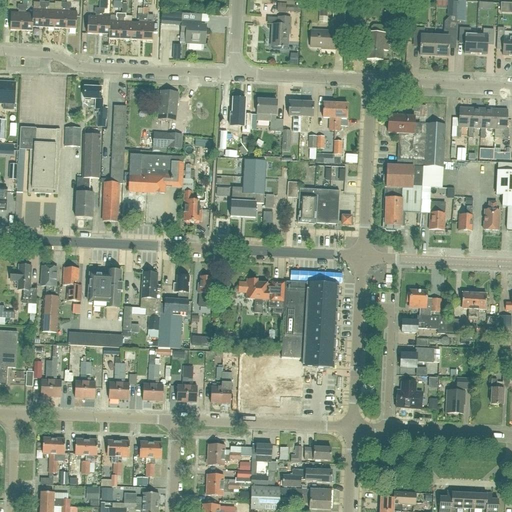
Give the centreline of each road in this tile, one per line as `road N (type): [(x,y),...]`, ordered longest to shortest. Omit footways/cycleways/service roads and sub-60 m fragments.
road 1 (residential): [(0,52),(55,54),(77,67),(233,73)]
road 2 (tertiary): [(210,249),(0,238)]
road 3 (residential): [(175,421),(352,427)]
road 4 (tertiary): [(361,256),(371,80)]
road 5 (residential): [(16,415),(175,421)]
road 6 (residential): [(386,428),(390,308),(358,307)]
road 7 (tertiary): [(361,256),(210,249)]
road 8 (tertiary): [(511,265),(361,256)]
road 9 (residential): [(371,80),(511,87)]
road 10 (tertiary): [(371,80),(233,73)]
road 11 (residential): [(386,428),(511,435)]
road 12 (tertiary): [(352,427),(358,307)]
